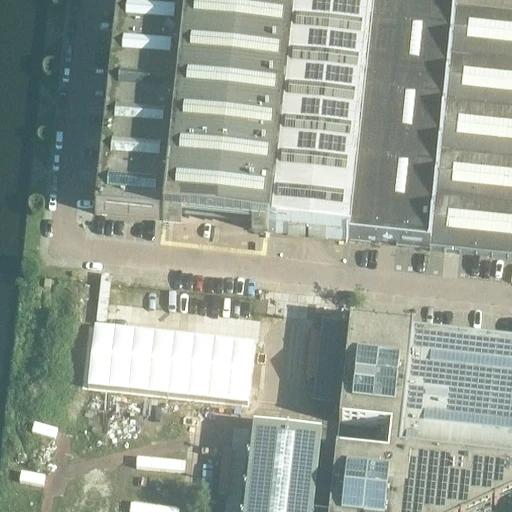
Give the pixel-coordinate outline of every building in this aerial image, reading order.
[(117,2),(117,6),(184,13),(184,0),(118,0),(118,3),(117,2)] [(169,149),(165,184),(162,220),(268,232),(293,0),(184,0),(184,13),(180,47),(176,81),(173,115),(169,149)] [(293,0),(268,232),(305,236),(349,241),(374,0),(293,0)] [(429,251),(430,251),(435,201),(440,155),(445,106),(450,58),(455,9),(511,15),(511,0),(374,0),(349,241),(429,249),(429,251)] [(113,37),(113,40),(180,47),(184,13),(117,6),(116,8),(118,8),(117,12),(118,12),(115,33),(115,37),(113,37)] [(511,15),(455,9),(450,58),(511,64),(511,15)] [(110,71),(109,74),(176,81),(180,47),(113,40),(113,42),(114,42),(114,46),(112,68),(111,68),(111,71),(110,71)] [(511,113),(511,64),(450,58),(445,106),(511,113)] [(106,105),(105,108),(173,115),(176,81),(109,74),(109,76),(110,77),(110,80),(108,102),(107,105),(106,105)] [(511,162),(511,113),(445,106),(440,155),(511,162)] [(102,139),(102,142),(169,149),(173,115),(105,108),(105,111),(107,111),(106,114),(107,114),(104,136),(103,140),(102,139)] [(98,174),(98,177),(165,184),(169,149),(102,142),(102,145),(103,145),(103,148),(101,170),(100,170),(100,174),(98,174)] [(511,162),(440,155),(435,201),(511,208),(511,162)] [(95,208),(94,213),(96,214),(96,213),(162,220),(165,184),(98,177),(98,179),(99,179),(99,183),(97,205),(96,205),(96,208),(95,208)] [(511,208),(435,201),(430,251),(431,251),(511,259),(511,208)] [(413,331),(349,323),(338,425),(341,426),(341,425),(390,430),(387,459),(338,453),(335,452),(328,511),(477,511),(511,496),(511,342),(413,332),(413,331)] [(254,430),(244,511),(311,511),(319,437),(254,430)]
